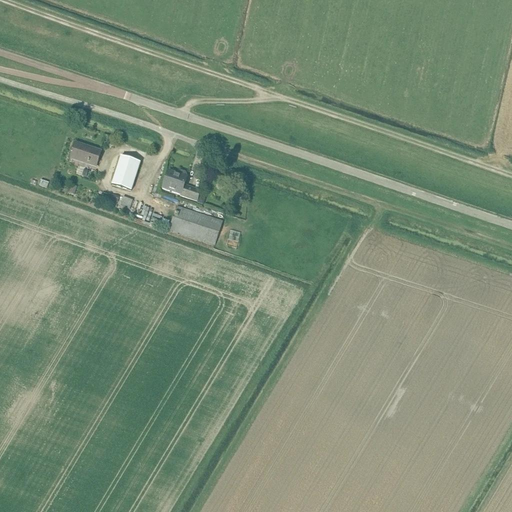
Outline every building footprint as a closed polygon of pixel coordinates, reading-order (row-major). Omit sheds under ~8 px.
[(96,168),(98,161),(101,151),(76,143),(70,160),(96,168)] [(121,157),(112,184),(131,190),(137,172),(141,162),(121,156),(121,157)] [(165,181),(162,189),(178,194),(178,195),(189,199),(193,201),(198,202),(201,191),(193,188),(184,185),(187,178),(186,178),(186,175),(185,173),(180,171),(178,172),(177,175),(168,172),(165,181)] [(108,196),(101,194),(99,201),(106,203),(108,196)] [(213,247),(221,224),(177,208),(168,231),(213,247)] [(238,230),(235,243),(243,245),(246,232),(238,230)]
